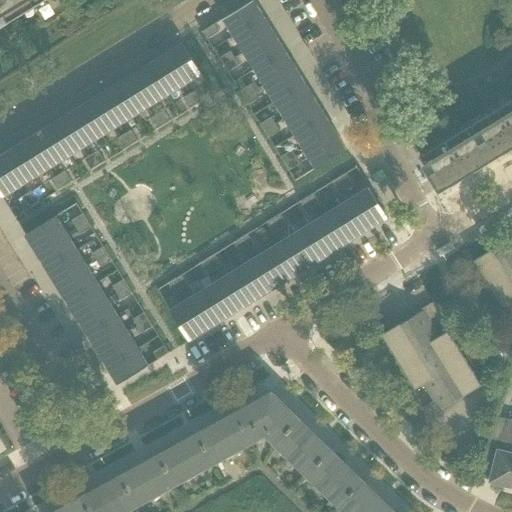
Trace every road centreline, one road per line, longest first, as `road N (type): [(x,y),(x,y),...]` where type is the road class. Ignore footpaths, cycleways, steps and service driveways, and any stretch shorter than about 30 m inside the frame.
road 1 (residential): [(482,511),(411,467),(277,333)]
road 2 (residential): [(434,234),(383,150),(380,112),(310,0)]
road 3 (residential): [(0,126),(210,0)]
road 4 (residential): [(90,442),(277,333)]
road 5 (residential): [(277,333),(434,234)]
road 6 (residential): [(90,442),(0,293)]
